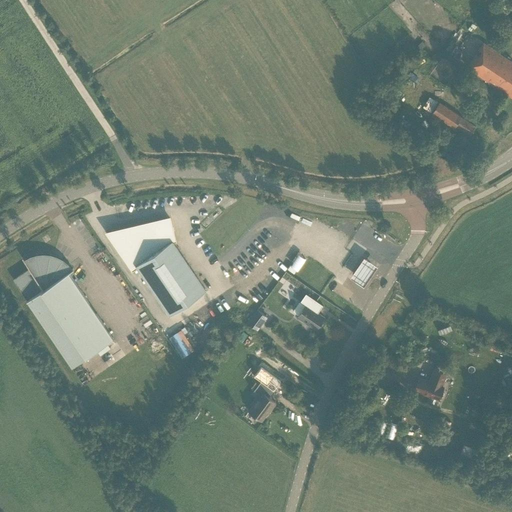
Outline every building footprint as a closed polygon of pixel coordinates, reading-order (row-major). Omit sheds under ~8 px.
[(511,6),(511,5),(507,0),(494,0),(489,5),(500,17),(511,6)] [(511,96),(511,62),(484,43),(468,67),(511,96)] [(476,126),(445,106),(439,102),(431,115),(436,119),(453,130),(456,125),(471,135),(476,126)] [(169,315),(206,290),(174,242),(176,241),(171,216),(104,231),(132,271),(137,268),(169,315)] [(242,232),(251,240),(255,236),(246,228),(242,232)] [(106,343),(114,338),(69,272),(73,269),(73,268),(72,269),(67,264),(62,260),(57,257),(50,255),(44,254),(37,255),(30,257),(25,260),(24,258),(23,259),(30,268),(14,279),(27,299),(26,300),(27,300),(72,367),(92,353),(96,357),(110,348),(106,343)] [(273,254),(269,257),(274,263),(278,260),(273,254)] [(320,269),(306,259),(289,287),(293,290),(294,289),(297,291),(296,292),(333,318),(347,299),(345,298),(350,290),(325,272),(324,273),(319,270),(320,269)] [(380,267),(366,259),(353,278),(367,286),(380,267)] [(316,330),(325,318),(306,305),(297,317),(316,330)] [(257,309),(247,322),(257,330),(267,317),(257,309)] [(381,321),(374,330),(379,334),(386,325),(381,321)] [(445,336),(450,332),(447,326),(441,330),(445,336)] [(430,382),(420,378),(415,389),(440,398),(444,387),(443,387),(448,374),(435,368),(430,382)] [(273,390),(261,381),(254,390),(260,395),(248,411),(261,421),(269,410),(270,411),(276,403),(268,397),(273,390)] [(367,397),(356,392),(343,424),(354,429),(367,397)] [(395,442),(399,424),(391,422),(386,440),(395,442)] [(511,448),(511,449),(509,448),(509,447),(508,448),(507,449),(506,449),(505,449),(504,453),(503,454),(504,454),(506,456),(505,457),(506,457),(507,457),(507,458),(509,458),(510,458),(511,457),(511,448)]
